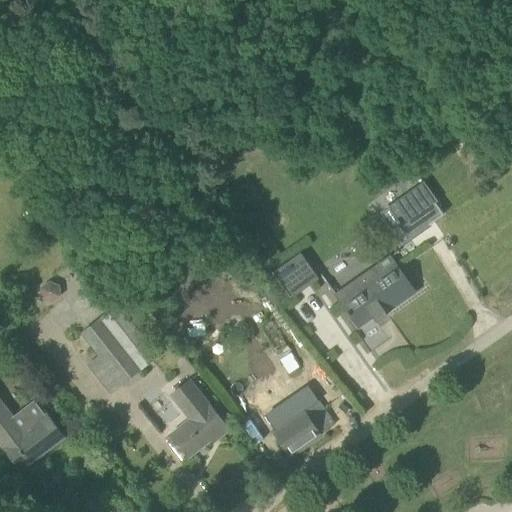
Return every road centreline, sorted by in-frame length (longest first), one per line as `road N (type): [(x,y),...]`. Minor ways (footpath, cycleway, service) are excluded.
road 1 (residential): [(267,511),(411,409)]
road 2 (track): [(411,409),(511,326)]
